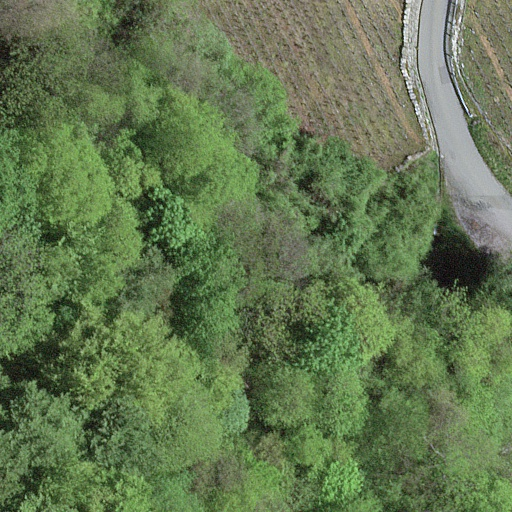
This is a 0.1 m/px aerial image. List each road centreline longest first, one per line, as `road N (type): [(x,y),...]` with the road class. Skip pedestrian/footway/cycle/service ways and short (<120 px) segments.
road 1 (track): [(486,197),(449,202),(373,234),(369,311),(339,381),(331,467),(337,511)]
road 2 (unclassified): [(511,226),(477,186),(443,101),(439,0)]
